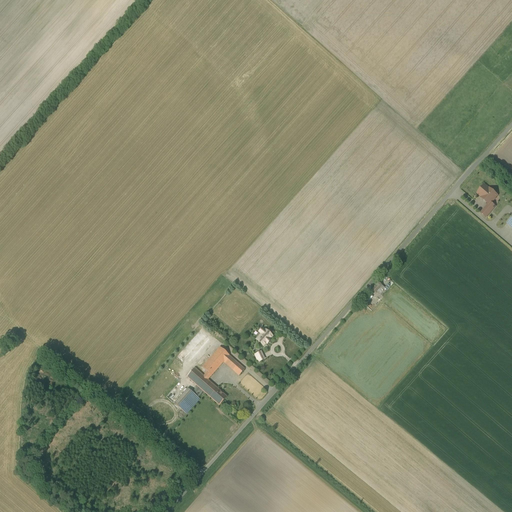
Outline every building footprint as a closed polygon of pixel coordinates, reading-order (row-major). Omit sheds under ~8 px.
[(489,189),(484,185),(478,193),(482,197),(481,198),(489,204),(489,205),(491,203),(492,201),(494,201),(495,199),(495,198),(497,195),(489,188),(489,189)] [(489,204),(481,213),(486,217),(495,207),(491,203),(489,205),(489,204)] [(378,282),(372,290),(376,293),(382,286),(378,282)] [(262,328),(259,332),(262,334),(257,340),(263,346),(266,343),(267,344),(270,340),(269,339),(272,336),(265,330),(265,331),(262,328)] [(220,348),(202,368),(208,372),(204,376),(207,380),(223,362),(229,356),(229,355),(220,348)] [(261,351),(255,354),(259,362),(265,359),(261,351)] [(245,369),(229,356),(223,362),(239,376),(245,369)] [(204,376),(195,368),(187,377),(198,386),(203,392),(219,406),(227,397),(207,380),(204,376)] [(188,389),(175,405),(186,415),(200,399),(198,398),(203,392),(198,386),(192,393),(188,389)]
